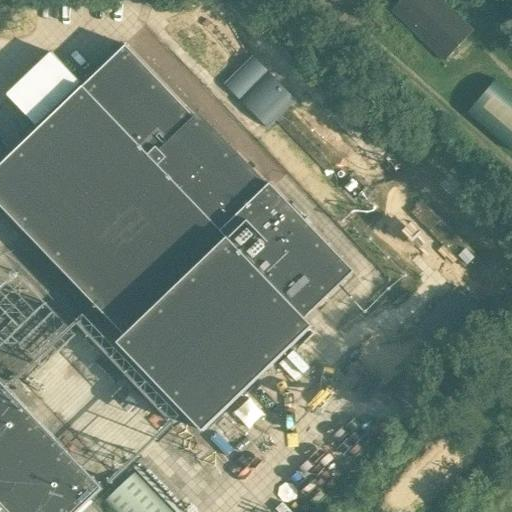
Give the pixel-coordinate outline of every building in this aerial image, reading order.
[(441,0),(402,0),(393,10),(444,60),(473,30),(441,0)] [(199,112),(195,116),(126,45),(0,165),(0,205),(125,336),(118,343),(203,431),(313,326),(305,318),(355,271),(270,183),(268,185),(199,112)] [(7,95),(36,125),(81,83),(52,53),(7,95)] [(296,100),(253,56),(224,85),(267,128),(296,100)] [(511,96),(494,81),(465,116),(510,155),(511,152),(511,96)] [(317,218),(336,235),(358,211),(338,194),(317,218)] [(465,249),(458,257),(466,265),(473,258),(465,249)] [(439,355),(483,313),(457,287),(413,329),(439,355)] [(0,393),(0,511),(103,511),(92,500),(105,488),(7,386),(0,393)] [(249,412),(252,415),(257,410),(246,399),(234,411),(242,419),(249,412)] [(173,511),(134,471),(102,503),(111,511),(173,511)]
